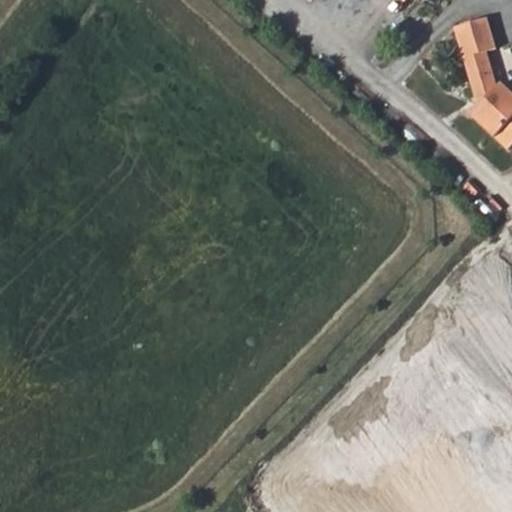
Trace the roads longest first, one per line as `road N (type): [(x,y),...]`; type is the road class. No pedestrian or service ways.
road 1 (track): [(376,88),(511,211)]
road 2 (unclassified): [(273,0),(376,88)]
